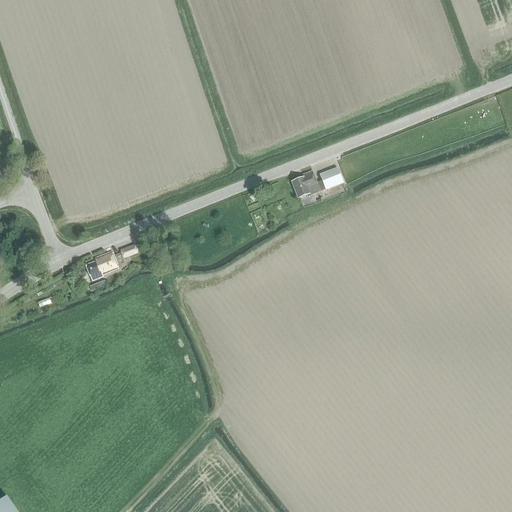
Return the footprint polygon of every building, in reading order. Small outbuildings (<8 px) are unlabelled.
[(298,199),(309,195),(309,197),(342,184),(337,169),(320,176),(322,181),(316,184),(312,172),(302,176),(303,178),(291,183),(298,199)] [(120,251),(123,260),(138,254),(135,245),(120,251)] [(94,258),(96,262),(86,266),(92,282),(103,278),(102,276),(119,270),(118,267),(113,255),(112,251),(94,258)] [(104,281),(89,286),(91,291),(106,285),(104,281)] [(23,511),(11,494),(0,501),(0,511),(23,511)]
